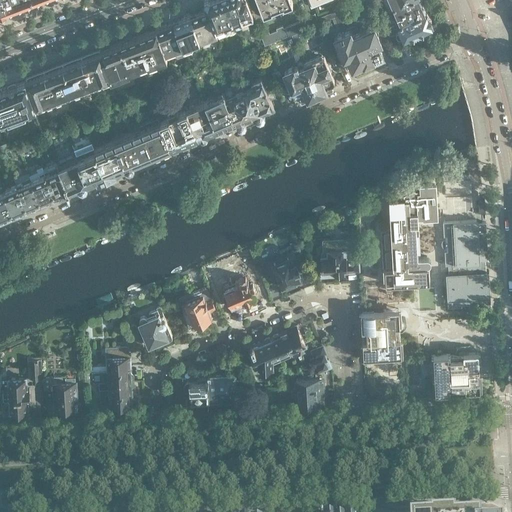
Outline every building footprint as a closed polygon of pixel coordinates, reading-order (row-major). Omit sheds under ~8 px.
[(15,7),(12,0),(0,0),(0,12),(1,13),(3,14),(5,13),(6,11),(15,7)] [(237,27),(226,0),(204,0),(204,1),(205,4),(207,5),(208,8),(216,29),(232,23),(234,28),(237,27)] [(253,15),(247,0),(226,0),(237,27),(239,26),(237,21),(253,15)] [(278,8),(274,0),(258,0),(263,14),(265,14),(266,17),(272,15),(270,12),(278,8)] [(293,3),(291,0),(274,0),(278,8),(286,5),(288,9),(293,7),(291,3),(293,3)] [(426,10),(421,0),(405,0),(388,7),(392,16),(397,14),(400,21),(426,10)] [(218,35),(216,29),(208,8),(191,15),(201,41),(202,43),(204,45),(210,42),(211,40),(210,38),(218,35)] [(433,26),(431,21),(431,18),(430,16),(429,15),(427,10),(426,10),(400,21),(396,23),(397,26),(395,27),(397,31),(395,34),(397,37),(400,38),(402,37),(403,39),(412,34),(413,36),(415,35),(418,35),(420,34),(422,32),(424,31),(423,30),(433,26)] [(318,23),(315,13),(308,16),(309,19),(312,25),(318,23)] [(201,41),(191,15),(190,15),(182,18),(179,20),(179,19),(174,21),(185,52),(192,49),(194,47),(193,45),(201,41)] [(388,26),(384,17),(380,19),(384,28),(388,26)] [(312,26),(312,25),(309,19),(286,28),(289,36),(292,34),(304,29),(312,26)] [(185,52),(174,21),(169,23),(157,28),(156,28),(148,31),(138,35),(137,35),(109,46),(110,46),(109,46),(109,47),(108,47),(109,47),(108,47),(109,48),(108,48),(106,49),(105,49),(103,50),(102,50),(102,49),(102,50),(102,49),(101,49),(101,50),(101,49),(100,49),(111,78),(130,70),(130,69),(140,65),(140,64),(148,61),(149,63),(167,56),(167,54),(175,51),(176,53),(178,54),(185,52)] [(379,45),(382,44),(378,35),(378,34),(379,31),(377,28),(375,27),(375,26),(374,25),(353,34),(365,63),(374,59),(375,60),(376,60),(378,61),(381,60),(382,57),(383,57),(382,56),(383,55),(379,45)] [(307,36),(304,29),(292,34),(294,40),(295,41),(296,41),(297,42),(307,38),(306,37),(307,36)] [(365,63),(353,34),(350,29),(334,36),(339,47),(337,48),(338,49),(337,50),(338,50),(337,50),(337,53),(338,56),(340,57),(341,57),(341,58),(341,57),(343,62),(345,61),(346,63),(349,61),(352,68),(355,67),(355,69),(356,68),(356,69),(358,69),(361,68),(363,66),(363,65),(363,64),(365,63)] [(294,40),(292,34),(289,36),(284,38),(287,43),(294,40)] [(275,60),(269,44),(261,47),(268,63),(275,60)] [(111,78),(100,49),(93,52),(93,53),(93,54),(93,55),(91,55),(90,55),(89,54),(82,57),(92,84),(102,80),(104,84),(112,81),(111,78)] [(334,80),(324,56),(321,54),(303,62),(317,94),(333,87),(331,83),(333,82),(334,80)] [(92,84),(82,57),(63,64),(75,95),(85,91),(84,87),(92,84)] [(317,94),(303,62),(303,61),(301,59),(298,61),(297,64),(294,65),(294,66),(286,70),(284,72),(295,97),(297,98),(299,97),(301,101),(317,94)] [(75,95),(63,64),(44,71),(55,98),(64,94),(66,98),(75,95)] [(55,98),(44,71),(37,74),(37,75),(37,76),(35,77),(34,77),(34,76),(33,76),(33,75),(25,78),(36,106),(37,109),(48,105),(46,101),(55,98)] [(270,98),(275,96),(275,95),(271,85),(266,87),(261,76),(242,84),(244,88),(244,87),(256,117),(257,117),(260,118),(264,117),(265,113),(275,109),(270,98)] [(36,106),(25,78),(25,79),(25,80),(24,80),(25,80),(24,80),(25,80),(22,81),(21,81),(22,81),(19,82),(18,82),(18,81),(17,81),(16,82),(7,85),(16,110),(17,113),(36,106)] [(0,116),(16,110),(7,85),(5,86),(6,86),(3,87),(0,87),(0,116)] [(244,87),(244,88),(226,95),(225,95),(236,121),(237,121),(238,124),(242,126),(245,124),(246,121),(256,117),(244,87)] [(236,121),(225,95),(226,95),(224,91),(205,99),(218,129),(219,129),(221,130),(222,130),(223,129),(224,129),(225,128),(226,127),(226,126),(227,125),(236,121)] [(218,129),(205,99),(187,107),(199,137),(200,136),(203,138),(207,136),(208,133),(218,129)] [(199,137),(187,107),(178,111),(177,108),(167,112),(168,115),(159,119),(172,148),(173,149),(174,149),(175,149),(176,149),(177,149),(178,148),(179,148),(179,147),(180,146),(180,145),(181,145),(199,137)] [(172,148),(159,119),(93,147),(106,176),(116,172),(126,167),(129,169),(133,168),(134,164),(144,160),(148,161),(151,160),(153,156),(172,148)] [(106,176),(93,147),(92,142),(75,150),(77,154),(89,183),(97,180),(106,176)] [(89,183),(77,154),(57,162),(70,192),(79,188),(83,189),(86,188),(88,184),(89,183)] [(70,192),(57,162),(47,167),(48,169),(44,171),(55,197),(60,195),(61,196),(70,192)] [(55,197),(44,171),(38,173),(40,176),(31,179),(41,203),(55,197)] [(41,203),(31,179),(22,183),(21,180),(16,182),(27,209),(41,203)] [(27,209),(16,182),(11,185),(12,187),(3,191),(13,215),(27,209)] [(418,232),(418,231),(418,230),(419,230),(419,229),(418,225),(418,223),(418,216),(421,216),(423,216),(423,217),(435,216),(435,213),(438,213),(437,203),(437,198),(436,185),(432,185),(432,183),(422,183),(417,183),(417,192),(406,193),(404,193),(404,196),(391,196),(391,197),(389,197),(391,229),(383,229),(381,229),(383,267),(384,280),(386,280),(386,282),(430,280),(429,264),(427,264),(427,263),(428,263),(429,263),(430,262),(431,261),(431,260),(431,259),(431,258),(430,257),(429,256),(428,256),(427,255),(417,256),(416,233),(416,232),(417,232),(418,232)] [(0,220),(13,215),(3,191),(0,192),(0,220)] [(488,259),(486,222),(478,222),(478,219),(443,221),(444,238),(443,238),(442,239),(442,240),(441,242),(441,243),(441,244),(442,245),(442,246),(443,247),(444,247),(444,248),(445,264),(448,264),(486,262),(485,259),(488,259)] [(290,232),(253,247),(275,299),(312,283),(306,269),(308,268),(300,247),(297,248),(290,232)] [(359,271),(358,258),(347,259),(346,249),(347,249),(347,248),(327,249),(327,250),(328,250),(328,254),(323,254),(323,253),(321,253),(322,273),(324,273),(326,274),(329,274),(332,273),(359,271)] [(491,304),(489,269),(486,270),(486,262),(448,264),(448,272),(446,272),(448,307),(464,306),(465,307),(466,307),(467,308),(468,308),(469,308),(470,308),(471,308),(472,307),(473,307),(474,306),(474,305),(491,304)] [(255,298),(252,290),(258,288),(259,291),(266,288),(261,275),(254,278),(255,280),(249,283),(248,279),(247,280),(245,276),(223,286),(226,293),(225,294),(224,294),(224,295),(223,296),(223,297),(223,298),(224,298),(224,299),(225,300),(226,301),(227,301),(228,301),(229,301),(230,301),(233,308),(255,298)] [(216,309),(207,286),(191,293),(193,298),(182,303),(185,312),(183,312),(189,326),(213,316),(212,315),(210,311),(216,309)] [(172,334),(163,311),(160,305),(156,307),(159,313),(147,318),(147,317),(146,316),(145,315),(144,315),(143,315),(142,315),(141,315),(140,316),(140,317),(140,318),(139,319),(139,320),(140,320),(147,337),(145,339),(145,340),(146,342),(147,343),(149,343),(167,335),(169,337),(170,337),(172,336),(172,334)] [(400,336),(400,327),(400,323),(402,323),(401,308),(385,309),(361,310),(363,357),(401,355),(400,336)] [(144,344),(135,323),(129,326),(131,330),(138,347),(143,344),(144,344)] [(306,347),(297,324),(271,335),(281,358),(291,354),(290,352),(300,348),(300,349),(306,347)] [(138,348),(138,347),(131,330),(124,333),(132,350),(138,348)] [(281,358),(271,335),(247,345),(254,361),(253,362),(252,363),(252,364),(252,365),(252,366),(252,367),(253,367),(254,368),(255,368),(273,367),(272,362),(281,358)] [(326,352),(323,345),(312,349),(315,356),(324,352),(324,353),(326,352)] [(479,374),(479,365),(481,365),(480,350),(478,351),(477,351),(465,352),(464,351),(431,353),(432,368),(434,368),(439,368),(439,370),(438,370),(438,373),(435,374),(435,376),(433,376),(433,391),(452,390),(464,389),(482,388),(481,373),(479,374)] [(130,372),(130,364),(129,352),(115,352),(115,355),(107,356),(109,380),(133,379),(133,374),(130,372)] [(327,359),(324,353),(324,352),(315,356),(311,358),(314,365),(327,359)] [(42,378),(41,355),(28,356),(28,359),(29,379),(31,379),(39,379),(39,378),(42,378)] [(324,393),(323,372),(322,369),(331,365),(329,359),(327,359),(314,365),(317,372),(317,376),(313,376),(313,373),(304,374),(304,377),(296,377),(296,385),(294,385),(291,388),(291,394),(294,397),(297,397),(297,405),(321,403),(320,393),(324,393)] [(236,397),(236,385),(235,372),(207,374),(208,377),(197,377),(197,380),(188,381),(187,381),(186,382),(185,383),(184,383),(184,384),(184,385),(184,386),(184,387),(184,388),(185,389),(186,390),(187,391),(188,391),(189,392),(190,392),(191,400),(208,399),(208,400),(208,401),(209,402),(209,403),(210,402),(210,403),(210,402),(211,403),(212,403),(214,404),(215,403),(216,403),(217,402),(217,401),(218,401),(218,400),(218,399),(218,398),(236,397)] [(76,400),(75,380),(54,381),(54,376),(43,376),(44,389),(52,389),(51,385),(54,385),(55,408),(77,407),(77,406),(80,403),(76,400)] [(34,399),(33,386),(33,385),(33,384),(27,384),(26,377),(8,377),(9,390),(8,390),(8,391),(9,391),(9,397),(9,398),(9,401),(8,401),(7,402),(6,402),(5,403),(5,404),(5,405),(4,405),(4,406),(4,407),(5,408),(5,409),(6,409),(6,410),(7,410),(9,411),(28,409),(28,402),(34,401),(34,400),(34,399)] [(132,399),(131,387),(134,384),(133,379),(109,380),(100,381),(102,405),(135,403),(134,398),(132,399)] [(247,396),(246,388),(246,384),(236,385),(236,397),(247,396)] [(470,443),(471,456),(493,455),(492,442),(470,443)]
